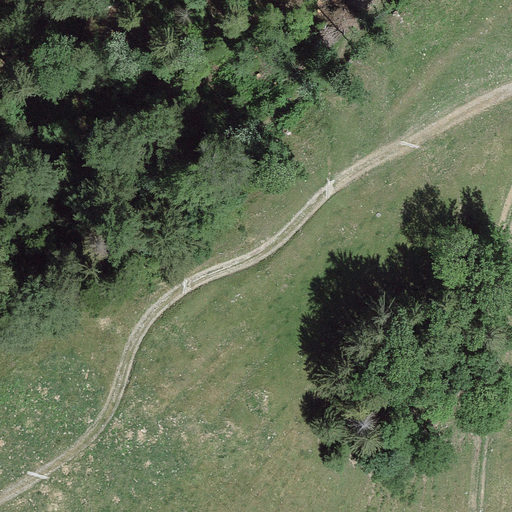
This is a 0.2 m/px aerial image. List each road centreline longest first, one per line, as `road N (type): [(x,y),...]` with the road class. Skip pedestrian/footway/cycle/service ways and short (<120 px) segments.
road 1 (track): [(0,499),(95,440),(154,310),(279,243),(328,192),(511,89)]
road 2 (track): [(481,511),(511,215)]
